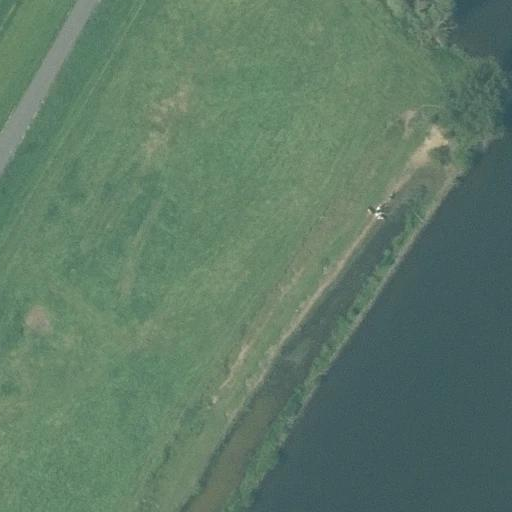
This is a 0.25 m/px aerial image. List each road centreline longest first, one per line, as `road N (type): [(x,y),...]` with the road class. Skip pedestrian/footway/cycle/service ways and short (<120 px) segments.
road 1 (track): [(139,0),(0,238)]
road 2 (tertiary): [(0,157),(91,0)]
